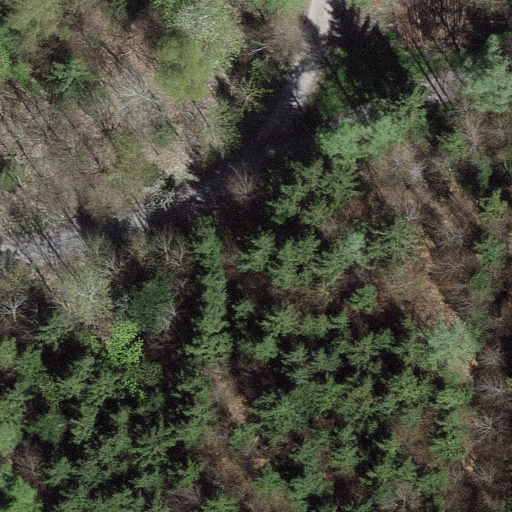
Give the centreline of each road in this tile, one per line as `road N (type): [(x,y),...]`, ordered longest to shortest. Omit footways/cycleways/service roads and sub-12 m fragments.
road 1 (track): [(511,51),(266,162),(0,251)]
road 2 (track): [(322,0),(266,162)]
